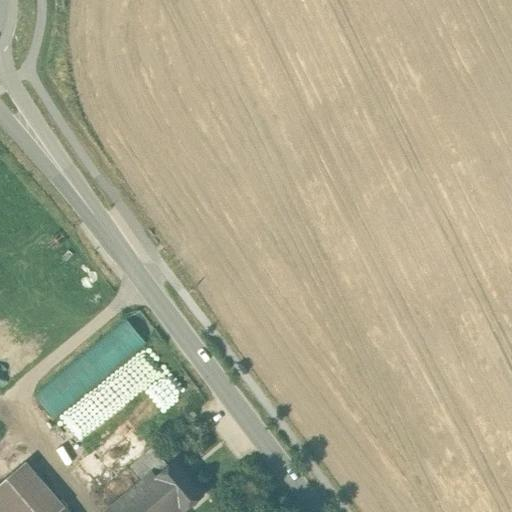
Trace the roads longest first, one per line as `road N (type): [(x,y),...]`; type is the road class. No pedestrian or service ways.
road 1 (tertiary): [(68,181),(321,511)]
road 2 (tertiary): [(68,181),(0,58)]
